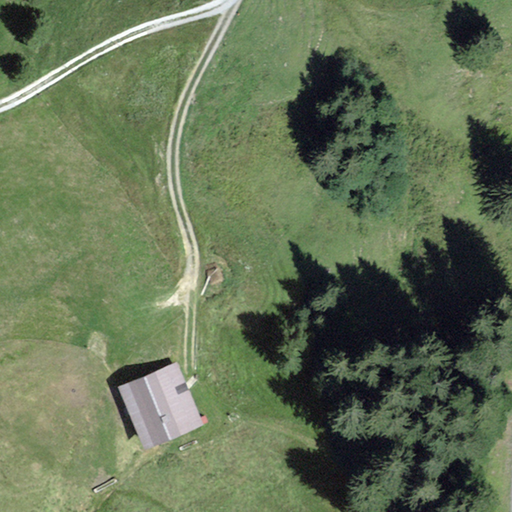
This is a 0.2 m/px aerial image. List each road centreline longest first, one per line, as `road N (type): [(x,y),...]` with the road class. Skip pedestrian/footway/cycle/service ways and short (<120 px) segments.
road 1 (track): [(174,300),(178,243),(164,171),(172,123),(225,0)]
road 2 (track): [(0,104),(109,41),(225,0)]
